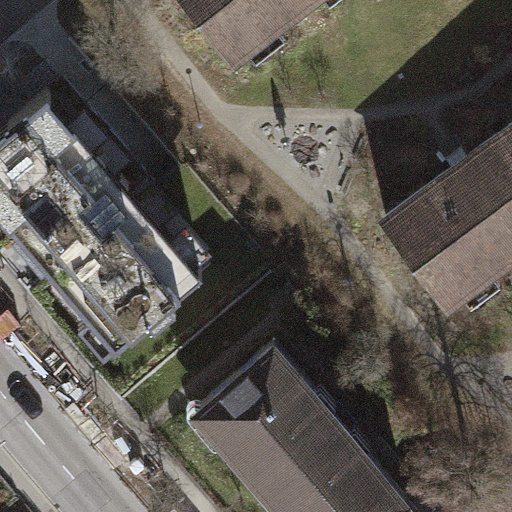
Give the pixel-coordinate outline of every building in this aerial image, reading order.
[(191,0),(231,51),(244,41),(243,40),(272,18),(273,19),(297,0),(191,0)] [(46,84),(96,137),(112,122),(61,70),(46,84)] [(38,92),(0,124),(0,204),(116,340),(194,273),(120,187),(130,179),(122,169),(111,178),(38,92)] [(511,121),(386,215),(446,296),(460,286),(459,284),(488,262),(489,264),(511,246),(511,121)] [(276,339),(199,405),(290,511),(382,511),(406,492),(351,427),(353,426),(333,402),(331,403),(276,339)]
